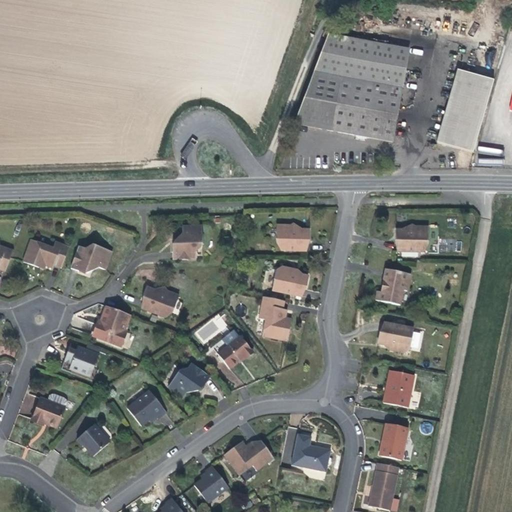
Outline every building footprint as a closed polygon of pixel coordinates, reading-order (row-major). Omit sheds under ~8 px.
[(409,50),(354,39),(348,38),(332,35),(324,42),(313,72),(347,79),(402,89),(409,50)] [(402,89),(347,79),(313,72),(292,125),(337,133),(391,142),(402,89)] [(491,80),(455,72),(438,145),(474,154),(491,80)] [(202,247),(201,226),(182,227),(182,241),(174,242),(174,252),(172,252),(172,260),(196,259),(196,247),(202,247)] [(309,230),(298,230),(298,232),(289,232),(289,226),(276,226),(276,241),(281,241),(281,251),(306,251),(306,235),(309,235),(309,230)] [(407,231),(396,230),(395,236),(398,236),(397,252),(422,252),(422,242),(428,242),(428,227),(415,227),(416,233),(407,233),(407,231)] [(53,249),(31,241),(23,263),(39,268),(40,264),(45,265),(53,268),(54,265),(62,268),(69,248),(55,242),(53,249)] [(112,252),(92,245),(90,251),(79,247),(71,269),(78,272),(79,270),(88,273),(91,265),(105,270),(112,252)] [(0,269),(5,271),(13,251),(0,246),(0,269)] [(296,276),(288,275),(289,269),(281,267),(276,270),(272,291),(302,297),(305,281),(307,282),(308,276),(297,274),(296,276)] [(410,274),(386,270),(383,285),(384,287),(386,287),(385,293),(377,292),(375,301),(400,306),(403,291),(407,291),(410,274)] [(166,298),(158,295),(159,293),(147,288),(145,293),(147,294),(142,309),(165,318),(169,308),(173,310),(180,297),(168,292),(166,298)] [(287,310),(282,309),(284,302),(263,298),(259,319),(266,321),(262,336),(287,341),(290,325),(284,323),(285,319),(287,310)] [(130,315),(106,307),(103,316),(107,317),(105,320),(99,325),(97,325),(93,336),(121,347),(125,335),(123,334),(123,327),(124,324),(126,325),(130,315)] [(218,313),(193,332),(202,345),(228,326),(218,313)] [(107,317),(103,316),(100,323),(98,322),(97,325),(99,325),(105,320),(107,317)] [(410,350),(414,329),(384,323),(381,339),(379,339),(377,344),(389,346),(389,344),(397,345),(396,351),(405,353),(410,350)] [(227,347),(218,355),(229,369),(244,357),(245,359),(253,353),(240,337),(239,338),(233,331),(222,340),(227,347)] [(99,355),(78,347),(76,352),(69,349),(64,362),(71,364),(69,370),(85,376),(89,367),(93,369),(99,355)] [(185,374),(181,370),(169,388),(184,398),(191,387),(198,392),(203,384),(205,386),(210,377),(191,365),(185,374)] [(414,376),(392,372),(388,393),(385,392),(383,403),(408,408),(414,376)] [(157,419),(166,412),(149,391),(127,409),(141,427),(155,416),(157,419)] [(40,397),(31,417),(43,422),(44,420),(58,426),(68,402),(68,401),(66,398),(64,397),(56,393),(52,393),(49,394),(47,400),(40,397)] [(43,422),(57,428),(58,426),(44,420),(43,422)] [(401,461),(408,428),(386,424),(383,440),(385,441),(381,457),(401,461)] [(94,425),(76,440),(82,447),(84,446),(93,457),(109,443),(94,425)] [(297,435),(293,455),(296,456),(294,466),(326,473),(330,450),(314,446),(314,448),(309,448),(311,437),(297,435)] [(254,446),(253,443),(245,446),(240,449),(238,445),(224,455),(239,475),(252,466),(256,471),(273,458),(261,442),(254,446)] [(389,511),(398,468),(378,464),(369,507),(389,511)] [(208,504),(228,488),(212,466),(205,472),(208,475),(194,486),(208,504)] [(161,511),(181,511),(172,499),(165,504),(168,508),(161,511)]
